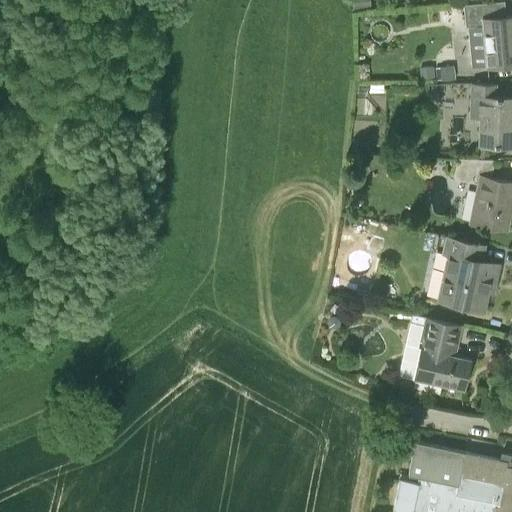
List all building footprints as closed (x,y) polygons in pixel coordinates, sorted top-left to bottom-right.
[(370,0),(352,0),(354,11),(371,9),(370,0)] [(504,0),(484,2),(465,4),(467,25),(484,24),(488,66),(511,63),(511,15),(505,16),(504,0)] [(455,78),(454,65),(436,67),(437,80),(455,78)] [(421,81),(433,80),(432,68),(420,69),(421,81)] [(479,144),(503,146),(511,146),(511,96),(497,96),(492,96),(493,83),(473,83),(472,99),(481,99),(479,144)] [(470,221),(486,225),(506,229),(510,211),(508,211),(510,199),(511,199),(511,198),(511,180),(496,178),(490,176),(494,159),(458,158),(454,178),(478,183),(470,221)] [(439,300),(464,305),(483,309),(487,291),(485,290),(487,281),(496,282),(501,258),(481,254),(484,244),(446,235),(442,254),(449,256),(439,300)] [(410,321),(425,323),(413,379),(414,379),(445,386),(464,390),(471,359),(455,355),(461,326),(462,324),(442,320),(426,317),(426,315),(412,312),(410,321)] [(511,511),(511,465),(507,464),(508,459),(415,440),(408,474),(418,476),(417,482),(399,478),(392,510),(400,511),(511,511)] [(397,455),(408,457),(411,442),(400,440),(397,455)]
